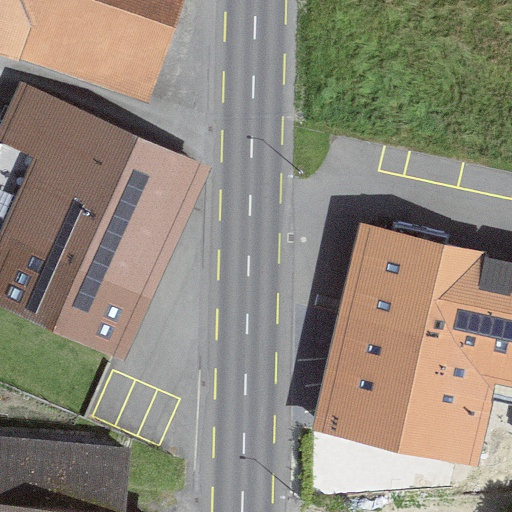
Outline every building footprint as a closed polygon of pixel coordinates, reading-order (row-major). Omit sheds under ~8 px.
[(0,0),(0,39),(154,90),(183,0),(0,0)] [(215,154),(26,76),(2,134),(0,133),(0,276),(131,330),(156,270),(165,274),(215,154)] [(511,245),(357,207),(307,408),(484,452),(497,399),(511,403),(511,245)] [(0,426),(0,491),(124,501),(129,435),(0,426)] [(0,491),(0,511),(163,511),(164,506),(124,501),(0,491)]
